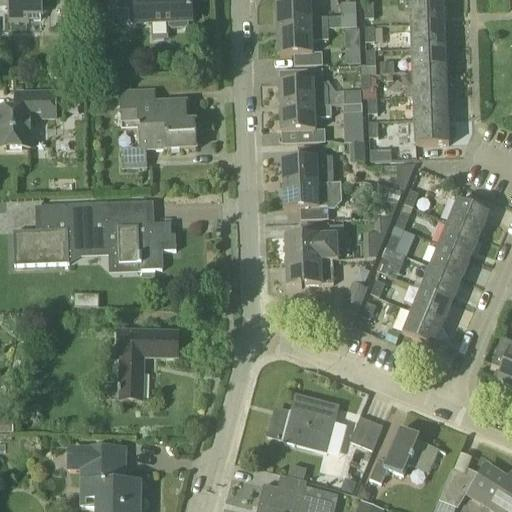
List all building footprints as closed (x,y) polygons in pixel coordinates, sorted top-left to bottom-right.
[(28,23),(28,8),(42,8),(42,0),(0,0),(0,8),(11,8),(11,23),(28,23)] [(112,0),(113,9),(118,13),(129,13),(130,24),(131,26),(168,24),(168,29),(172,32),(185,32),(189,28),(189,23),(193,23),(191,0),(112,0)] [(411,27),(444,25),(443,1),(410,2),(411,27)] [(365,22),(374,21),(374,6),(364,5),(365,22)] [(277,33),(328,31),(358,30),(357,6),(341,6),(342,19),(311,20),(311,6),(277,7),(277,33)] [(412,51),(445,49),(444,25),(411,27),(412,51)] [(366,53),(376,52),(375,45),(381,45),(381,33),(375,33),(374,30),(365,31),(366,53)] [(328,31),(277,33),(278,57),(294,56),(294,67),(323,66),(322,53),(313,54),(312,44),(329,43),(328,31)] [(347,48),(358,47),(358,33),(347,33),(347,48)] [(413,76),(446,74),(445,49),(412,51),(413,76)] [(376,52),(366,53),(366,70),(376,69),(376,52)] [(328,108),(328,91),(323,85),(323,84),(323,71),(294,72),(295,84),(279,85),(280,110),(328,108)] [(414,99),(447,97),(446,74),(413,76),(413,90),(405,90),(405,101),(414,100),(414,99)] [(361,94),(365,94),(371,94),(370,79),(361,79),(361,91),(361,94)] [(156,104),(155,93),(122,94),(123,133),(140,132),(141,153),(124,153),(124,170),(148,169),(147,153),(198,151),(197,124),(189,125),(188,103),(156,104)] [(56,120),(56,96),(57,96),(57,94),(15,94),(15,111),(0,111),(0,151),(32,150),(32,121),(56,120)] [(362,103),(365,102),(365,94),(361,94),(344,95),(344,107),(362,107),(362,103)] [(415,123),(448,121),(447,97),(414,99),(414,100),(415,123)] [(377,102),(368,103),(369,118),(378,118),(377,102)] [(362,107),(344,107),(344,108),(343,108),(343,118),(363,117),(362,107)] [(328,108),(280,110),(281,134),(297,134),(297,145),(326,144),(325,131),(315,131),(315,121),(332,120),(331,108),(328,108)] [(448,121),(415,123),(416,147),(449,146),(448,121)] [(408,123),(397,124),(399,140),(409,139),(408,123)] [(369,142),(379,141),(379,125),(369,126),(369,142)] [(283,187),(332,185),(331,161),(327,161),(326,148),(297,149),(298,161),(282,162),(283,187)] [(370,164),(392,163),(392,152),(370,152),(370,164)] [(332,185),(283,187),(284,212),(300,211),(300,222),(328,221),(328,214),(334,213),(342,205),(342,185),(332,186),(332,185)] [(405,206),(405,207),(413,210),(419,197),(410,193),(405,206)] [(449,225),(480,237),(489,215),(458,202),(449,225)] [(385,221),(392,221),(399,204),(386,203),(385,221)] [(149,228),(148,205),(44,209),(45,232),(14,234),(16,268),(70,266),(70,251),(101,250),(102,254),(120,254),(121,266),(140,266),(140,273),(164,272),(163,253),(178,253),(177,236),(166,236),(165,228),(149,228)] [(410,219),(413,210),(405,207),(401,215),(396,229),(404,232),(410,219)] [(392,221),(385,221),(375,221),(377,236),(364,237),(365,261),(376,260),(392,221)] [(286,264),(339,262),(338,240),(345,240),(344,227),(328,228),(328,225),(300,226),(300,239),(284,239),(286,264)] [(471,260),(480,237),(449,225),(440,247),(471,260)] [(387,251),(395,255),(401,241),(392,237),(387,251)] [(462,282),(471,260),(440,247),(431,269),(462,282)] [(391,263),(395,255),(387,251),(377,273),(380,275),(385,277),(391,263)] [(339,262),(286,264),(287,288),(321,287),(321,288),(334,288),(333,264),(339,263),(339,262)] [(453,304),(462,282),(431,269),(422,291),(453,304)] [(371,296),(380,300),(385,287),(377,283),(371,296)] [(356,317),(366,291),(353,285),(343,311),(356,317)] [(444,326),(453,304),(422,291),(413,313),(444,326)] [(99,311),(99,297),(74,296),(74,310),(99,311)] [(376,309),(380,300),(371,296),(371,297),(368,305),(362,319),(357,331),(366,334),(376,309)] [(434,349),(444,326),(413,313),(403,336),(434,349)] [(179,361),(180,336),(120,334),(119,360),(122,360),(121,403),(143,404),(144,360),(179,361)] [(511,388),(511,345),(502,341),(491,367),(502,371),(498,382),(511,388)] [(331,436),(338,408),(296,397),(291,415),(275,410),(267,440),(327,457),(333,437),(331,436)] [(373,454),(384,429),(361,419),(350,445),(373,454)] [(0,435),(13,435),(14,422),(0,421),(0,435)] [(428,477),(438,451),(402,436),(390,465),(378,461),(370,482),(381,486),(387,471),(403,478),(407,468),(428,477)] [(140,511),(141,486),(125,486),(125,452),(94,451),(68,451),(67,474),(83,474),(83,485),(82,511),(98,511),(97,511),(140,511)] [(511,511),(511,482),(486,467),(478,481),(453,470),(439,503),(456,510),(465,495),(493,511),(511,511)] [(334,511),(338,498),(306,490),(307,485),(280,478),(277,490),(264,487),(257,511),(334,511)] [(362,488),(357,500),(368,505),(371,498),(368,491),(362,488)]
